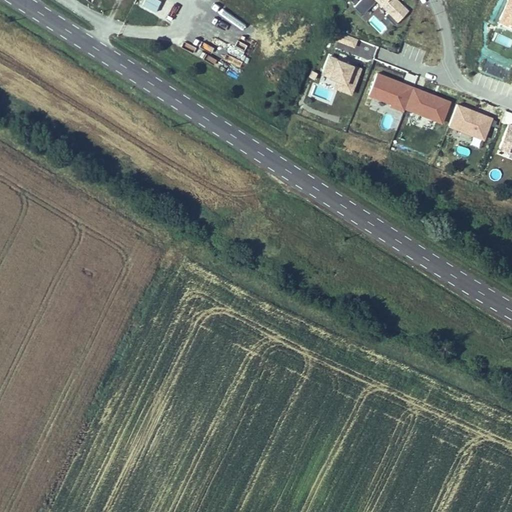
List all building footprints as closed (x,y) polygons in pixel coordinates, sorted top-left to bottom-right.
[(390,17),(399,26),(412,13),(398,0),(369,0),(360,9),(366,15),(370,15),(382,3),(393,14),(390,17)] [(506,26),(505,28),(511,30),(511,0),(508,0),(499,20),(507,24),(506,26)] [(344,34),(341,42),(358,48),(361,40),(344,34)] [(356,95),(365,70),(334,58),(327,75),(342,81),(350,84),(347,92),(356,95)] [(405,108),(414,87),(377,73),(369,95),(391,103),(390,105),(404,111),(405,108)] [(350,84),(342,81),(339,89),(347,92),(350,84)] [(450,101),(414,87),(405,108),(442,122),(450,101)] [(457,104),(449,125),(484,139),(492,118),(484,115),(484,116),(474,112),(474,111),(457,104)] [(511,125),(508,124),(500,147),(511,151),(511,125)]
